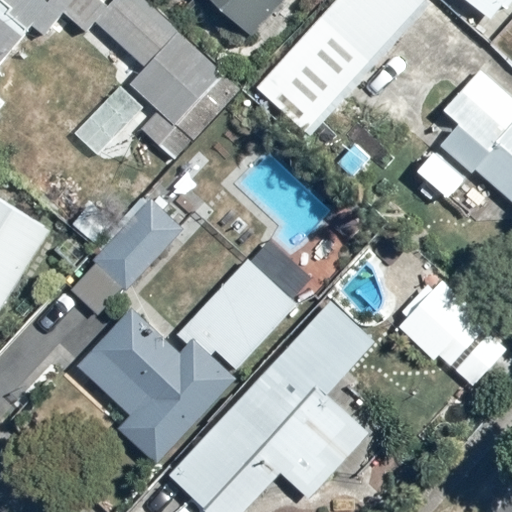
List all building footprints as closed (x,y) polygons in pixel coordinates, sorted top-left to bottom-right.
[(125,88),(177,131),(217,75),(134,0),(118,0),(94,30),(141,70),(125,88)] [(215,0),(254,34),(286,0),(215,0)] [(427,0),(333,0),(250,91),(302,138),(427,0)] [(511,0),(479,0),(502,15),(511,0)] [(0,106),(1,105),(0,104),(0,60),(26,33),(0,14),(0,106)] [(437,153),(511,206),(511,114),(470,81),(439,119),(453,127),(437,153)] [(378,152),(345,121),(318,150),(351,181),(378,152)] [(193,217),(162,188),(69,288),(101,317),(193,217)] [(0,309),(51,227),(0,197),(0,309)] [(506,348),(432,278),(390,322),(464,392),(506,348)] [(120,428),(156,463),(236,384),(193,339),(177,353),(132,308),(76,365),(128,416),(120,428)] [(276,359),(173,475),(209,511),(245,511),(279,480),(306,503),(371,439),(276,359)]
